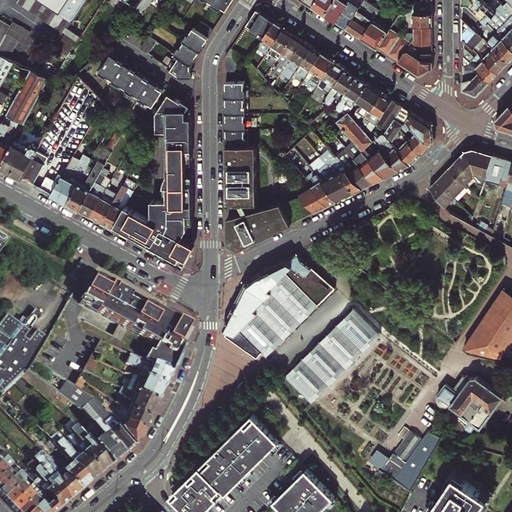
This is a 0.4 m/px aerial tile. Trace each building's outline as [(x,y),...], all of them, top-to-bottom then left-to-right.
[(19,0),(17,5),(23,9),(27,0),(19,0)] [(27,0),(23,9),(28,12),(35,0),(27,0)] [(35,0),(28,12),(34,15),(41,3),(36,0),(35,0)] [(36,0),(41,3),(47,7),(53,10),(58,13),(64,17),(70,20),(73,22),(87,0),(36,0)] [(142,0),(138,6),(143,9),(145,8),(146,9),(151,0),(142,0)] [(232,0),(215,0),(214,2),(221,7),(226,10),(232,0)] [(316,0),(314,4),(325,12),(332,0),(316,0)] [(348,7),(351,3),(352,0),(332,0),(325,12),(339,21),(348,7)] [(366,0),(349,27),(364,37),(376,19),(378,16),(370,11),(374,5),(371,3),(372,0),(366,0)] [(482,0),(462,0),(462,4),(468,4),(481,15),(497,31),(511,44),(511,27),(505,21),(494,10),(482,0)] [(503,4),(511,12),(511,0),(507,0),(506,1),(503,4)] [(221,7),(214,2),(212,5),(219,10),(221,7)] [(494,10),(505,21),(511,27),(511,12),(503,4),(501,2),(494,10)] [(34,15),(40,19),(47,7),(41,3),(34,15)] [(472,25),(476,29),(509,60),(511,57),(511,44),(497,31),(481,15),(468,4),(462,4),(463,16),(472,25)] [(40,19),(45,22),(53,10),(47,7),(40,19)] [(275,21),(258,9),(248,24),(265,36),(275,21)] [(45,22),(51,26),(58,13),(53,10),(45,22)] [(413,24),(432,24),(432,11),(413,12),(413,24)] [(51,26),(56,29),(64,17),(58,13),(51,26)] [(509,60),(476,29),(472,25),(463,16),(463,37),(475,49),(499,71),(509,60)] [(56,29),(62,32),(70,20),(64,17),(56,29)] [(364,37),(377,46),(389,27),(376,19),(364,37)] [(0,20),(0,27),(9,32),(12,26),(0,20)] [(267,54),(268,52),(284,27),(275,21),(265,36),(258,48),(267,54)] [(214,30),(201,22),(196,29),(209,37),(214,30)] [(8,34),(14,37),(20,26),(14,23),(12,26),(9,32),(8,34)] [(81,37),(84,32),(72,24),(68,28),(81,37)] [(420,74),(433,67),(432,24),(413,24),(413,34),(413,37),(410,41),(409,44),(414,44),(414,50),(407,45),(398,59),(420,74)] [(14,37),(20,41),(26,29),(20,26),(14,37)] [(8,34),(9,32),(0,27),(0,34),(6,37),(8,34)] [(196,29),(194,27),(192,31),(184,41),(200,51),(203,46),(209,37),(196,29)] [(271,69),(277,59),(278,58),(294,33),(284,27),(268,52),(272,55),(265,65),(271,69)] [(377,46),(387,52),(400,34),(389,27),(377,46)] [(192,31),(189,28),(181,39),(184,41),(192,31)] [(20,41),(26,44),(32,32),(26,29),(20,41)] [(279,77),(287,65),(304,39),(294,33),(278,58),(280,60),(274,70),(275,71),(274,73),(279,77)] [(17,47),(20,41),(14,37),(8,34),(6,37),(5,40),(17,47)] [(63,40),(74,47),(78,42),(66,34),(63,40)] [(409,44),(410,41),(400,34),(387,52),(398,59),(407,45),(409,44)] [(148,36),(145,41),(139,49),(147,54),(156,42),(148,36)] [(279,77),(288,83),(293,76),(313,46),(304,39),(287,65),(279,77)] [(1,47),(13,53),(17,47),(5,40),(3,44),(1,47)] [(71,53),(74,47),(63,40),(59,45),(71,53)] [(183,44),(180,41),(172,52),(175,54),(183,44)] [(200,51),(184,41),(183,44),(175,54),(179,56),(192,63),(200,51)] [(56,50),(67,58),(71,53),(59,45),(56,50)] [(297,78),(303,82),(322,52),(313,46),(293,76),(297,78)] [(0,49),(0,54),(10,59),(13,53),(1,47),(0,49)] [(499,71),(475,49),(471,53),(469,51),(463,47),(463,54),(490,80),(499,71)] [(245,56),(232,48),(227,55),(240,64),(245,56)] [(311,96),(311,95),(335,60),(322,52),(303,82),(300,86),(308,91),(307,93),(311,96)] [(113,53),(112,55),(123,62),(124,60),(113,53)] [(0,87),(14,61),(10,59),(0,54),(0,87)] [(478,94),(490,80),(463,54),(463,89),(478,94)] [(112,55),(111,55),(101,70),(114,79),(124,63),(123,62),(112,55)] [(227,61),(227,72),(234,72),(240,64),(227,55),(227,61)] [(177,59),(172,69),(183,75),(192,75),(192,71),(192,63),(179,56),(177,59)] [(177,59),(174,57),(168,68),(171,70),(172,70),(172,69),(177,59)] [(323,103),(325,100),(346,67),(335,60),(311,95),(323,103)] [(127,62),(125,64),(136,71),(137,69),(127,62)] [(125,64),(124,63),(114,79),(127,87),(137,72),(136,71),(125,64)] [(337,96),(342,99),(358,75),(346,67),(325,100),(330,103),(331,104),(337,96)] [(0,164),(2,166),(15,142),(50,78),(32,70),(16,100),(1,127),(0,128),(0,164)] [(140,70),(138,73),(149,79),(151,77),(140,70)] [(138,73),(137,72),(127,87),(140,96),(150,80),(149,79),(138,73)] [(353,106),(358,98),(369,82),(358,75),(342,99),(336,107),(340,109),(343,109),(348,112),(350,110),(352,107),(353,106)] [(157,84),(150,80),(140,96),(154,105),(163,91),(164,89),(157,84)] [(246,81),(227,81),(228,96),(246,96),(246,81)] [(168,89),(158,82),(157,84),(164,89),(163,91),(165,93),(168,89)] [(362,124),(367,117),(383,92),(369,82),(358,98),(362,100),(356,109),(352,107),(350,110),(362,124)] [(369,133),(377,122),(393,98),(383,92),(367,117),(362,124),(369,133)] [(158,131),(170,130),(170,110),(171,110),(188,109),(191,104),(183,99),(182,101),(170,94),(157,112),(158,131)] [(228,96),(228,113),(244,113),(246,112),(246,96),(228,96)] [(393,141),(401,128),(408,117),(431,143),(434,139),(433,124),(393,98),(377,122),(393,141)] [(511,105),(510,103),(496,117),(495,126),(511,131),(511,105)] [(163,228),(182,236),(188,227),(188,213),(193,213),(194,205),(188,205),(173,205),(172,185),(171,144),(187,144),(187,148),(193,148),(193,117),(187,117),(188,109),(171,110),(170,110),(170,130),(170,174),(168,176),(167,180),(165,186),(169,185),(169,200),(153,199),(154,213),(150,219),(159,224),(154,232),(159,235),(163,228)] [(386,175),(400,169),(369,133),(362,124),(350,110),(348,112),(339,120),(361,148),(382,170),(386,175)] [(244,113),(228,113),(229,121),(227,121),(227,128),(229,129),(245,129),(246,121),(244,121),(244,113)] [(422,152),(431,143),(408,117),(401,128),(422,152)] [(68,202),(80,209),(104,165),(113,150),(116,143),(126,126),(122,121),(108,147),(95,169),(88,165),(68,202)] [(400,169),(411,163),(393,141),(377,122),(369,133),(400,169)] [(116,143),(127,149),(135,136),(131,132),(126,126),(116,143)] [(411,163),(422,152),(401,128),(393,141),(411,163)] [(245,129),(229,129),(229,136),(227,136),(227,144),(229,144),(248,144),(248,135),(245,135),(245,129)] [(2,166),(23,178),(38,150),(39,148),(33,145),(30,146),(28,150),(15,142),(2,166)] [(172,185),(188,186),(187,148),(187,144),(171,144),(172,185)] [(248,144),(229,144),(229,202),(241,202),(245,202),(258,202),(258,144),(248,144)] [(363,187),(376,180),(374,177),(353,155),(346,147),(336,156),(338,158),(346,167),(349,170),(363,187)] [(354,191),(363,187),(349,170),(346,167),(338,158),(336,156),(329,148),(320,156),(328,164),(330,166),(331,164),(333,163),(334,164),(333,166),(338,171),(340,170),(345,179),(348,178),(354,191)] [(382,170),(361,148),(353,155),(374,177),(382,170)] [(466,151),(459,158),(476,175),(480,161),(483,152),(474,149),(466,151)] [(23,178),(35,184),(50,157),(38,150),(23,178)] [(53,194),(68,202),(88,165),(93,157),(84,152),(80,159),(74,156),(53,194)] [(483,152),(480,161),(490,164),(493,155),(483,152)] [(511,170),(511,160),(493,155),(490,164),(486,179),(501,184),(503,178),(509,179),(511,170)] [(450,167),(467,183),(481,197),(485,183),(476,175),(459,158),(450,167)] [(480,161),(476,175),(485,183),(486,179),(490,164),(480,161)] [(340,198),(354,191),(348,178),(345,179),(340,170),(338,171),(335,173),(329,167),(330,166),(328,164),(317,174),(340,198)] [(80,209),(91,215),(107,187),(107,186),(112,178),(107,176),(110,168),(104,165),(80,209)] [(460,190),(467,183),(450,167),(444,173),(460,190)] [(329,203),(340,198),(317,174),(314,170),(305,177),(329,203)] [(511,170),(509,179),(507,186),(503,202),(508,204),(511,205),(511,170)] [(460,190),(444,173),(436,181),(453,197),(460,190)] [(91,215),(102,221),(123,183),(120,181),(119,180),(113,177),(112,178),(107,186),(107,187),(91,215)] [(102,221),(113,227),(114,227),(125,205),(129,197),(134,189),(136,185),(137,184),(126,178),(123,183),(102,221)] [(436,181),(431,186),(445,205),(453,197),(436,181)] [(173,205),(188,205),(188,186),(172,185),(173,205)] [(282,202),(293,222),(316,211),(303,196),(282,202)] [(250,210),(246,211),(229,215),(230,240),(241,248),(293,222),(282,202),(250,210)] [(245,202),(241,202),(246,211),(250,210),(245,202)] [(130,217),(134,209),(125,205),(114,227),(178,263),(183,254),(175,249),(182,236),(163,228),(159,235),(154,232),(151,236),(127,223),(130,217)] [(127,223),(151,236),(154,232),(159,224),(150,219),(134,209),(130,217),(127,223)] [(505,232),(495,229),(493,235),(503,240),(505,232)] [(182,236),(175,249),(183,254),(189,257),(196,243),(182,236)] [(300,252),(281,262),(286,274),(317,305),(336,287),(303,259),(300,252)] [(183,254),(178,263),(184,267),(189,257),(183,254)] [(286,274),(281,262),(258,273),(247,282),(224,326),(230,329),(227,334),(258,356),(264,351),(242,330),(259,312),(256,309),(274,292),(270,289),(286,274)] [(286,274),(270,289),(274,292),(256,309),(259,312),(242,330),(264,351),(268,356),(317,305),(286,274)] [(148,353),(144,361),(150,364),(160,368),(159,371),(170,376),(182,347),(189,334),(186,333),(187,328),(143,304),(140,309),(127,302),(130,297),(94,277),(81,300),(98,309),(96,312),(129,330),(131,326),(139,331),(137,335),(157,346),(152,355),(148,353)] [(511,292),(506,288),(466,347),(470,351),(500,359),(502,355),(511,340),(511,360),(511,362),(511,361),(511,292)] [(311,403),(381,333),(356,308),(356,307),(285,378),(311,403)] [(0,396),(1,397),(3,395),(13,385),(20,379),(29,371),(34,362),(38,354),(46,339),(51,330),(41,322),(34,331),(30,328),(37,319),(35,312),(32,309),(24,321),(21,319),(16,324),(4,315),(0,320),(0,396)] [(164,388),(170,376),(159,371),(160,368),(150,364),(144,361),(129,354),(125,362),(137,367),(146,372),(143,378),(164,388)] [(91,372),(97,363),(90,357),(83,366),(91,372)] [(62,380),(34,362),(29,371),(54,390),(62,380)] [(146,372),(137,367),(133,376),(136,377),(143,378),(146,372)] [(482,427),(504,396),(478,376),(472,378),(471,378),(467,375),(464,376),(454,389),(447,384),(439,394),(441,396),(440,397),(440,398),(439,400),(439,401),(440,403),(441,404),(443,406),(444,406),(445,407),(446,407),(448,406),(449,406),(450,405),(451,404),(472,419),(468,425),(473,429),(477,423),(482,427)] [(127,391),(129,392),(136,377),(133,376),(132,380),(127,391)] [(129,392),(156,405),(164,388),(143,378),(136,377),(129,392)] [(127,412),(148,422),(156,405),(129,392),(127,391),(121,388),(118,395),(121,397),(120,399),(131,404),(127,412)] [(92,401),(81,410),(90,422),(121,458),(133,448),(121,435),(120,433),(108,419),(112,415),(109,413),(106,411),(104,413),(98,408),(92,401)] [(127,426),(143,433),(148,422),(127,412),(126,412),(119,407),(113,403),(109,413),(112,415),(114,417),(125,425),(127,426)] [(228,492),(280,440),(255,413),(172,495),(190,511),(203,511),(219,496),(217,492),(222,487),(228,492)] [(99,476),(109,468),(82,435),(70,422),(64,426),(70,433),(65,437),(67,440),(99,476)] [(109,468),(121,458),(90,422),(86,425),(89,429),(82,435),(109,468)] [(388,459),(401,468),(427,433),(414,424),(388,459)] [(133,448),(139,442),(143,433),(127,426),(125,425),(120,433),(121,435),(133,448)] [(405,471),(401,468),(388,459),(381,469),(412,489),(441,439),(431,433),(429,431),(405,471)] [(464,439),(463,444),(503,453),(511,455),(511,450),(511,440),(479,433),(464,439)] [(88,485),(99,476),(67,440),(63,444),(55,435),(49,439),(67,461),(88,485)] [(381,469),(388,459),(377,450),(369,461),(381,469)] [(68,503),(79,494),(58,469),(47,456),(42,451),(32,460),(33,461),(68,503)] [(0,475),(5,470),(12,464),(5,457),(0,462),(0,475)] [(58,511),(68,503),(33,461),(28,466),(43,484),(37,490),(38,492),(45,498),(58,511)] [(79,494),(88,485),(67,461),(58,469),(79,494)] [(0,475),(0,489),(19,471),(15,467),(9,474),(5,470),(0,475)] [(275,499),(288,511),(319,511),(336,495),(308,467),(275,499)] [(479,511),(485,504),(487,506),(495,495),(484,487),(482,489),(468,479),(469,477),(459,469),(457,472),(454,469),(448,478),(452,481),(436,505),(432,502),(426,511),(425,511),(479,511)] [(0,496),(3,500),(25,478),(19,471),(0,489),(0,496)] [(25,478),(3,500),(10,507),(25,491),(32,485),(25,478)] [(29,495),(32,498),(38,492),(37,490),(35,488),(29,495)] [(10,507),(14,511),(17,511),(32,498),(29,495),(25,491),(10,507)] [(17,511),(31,511),(45,498),(38,492),(32,498),(17,511)] [(57,511),(58,511),(45,498),(31,511),(57,511)]
